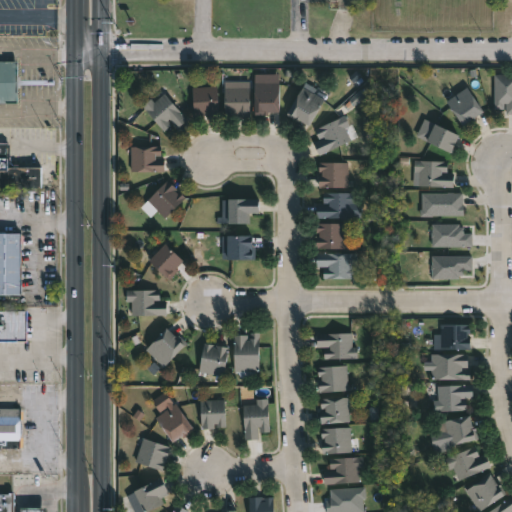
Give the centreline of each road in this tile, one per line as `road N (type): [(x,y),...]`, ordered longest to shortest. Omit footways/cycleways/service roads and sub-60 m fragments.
road 1 (secondary): [(72,0),(74,511)]
road 2 (secondary): [(102,511),(103,0)]
road 3 (tertiary): [(511,50),(73,52)]
road 4 (residential): [(299,511),(290,153),(212,155)]
road 5 (residential): [(213,299),(511,300)]
road 6 (residential): [(511,445),(501,387),(504,154)]
